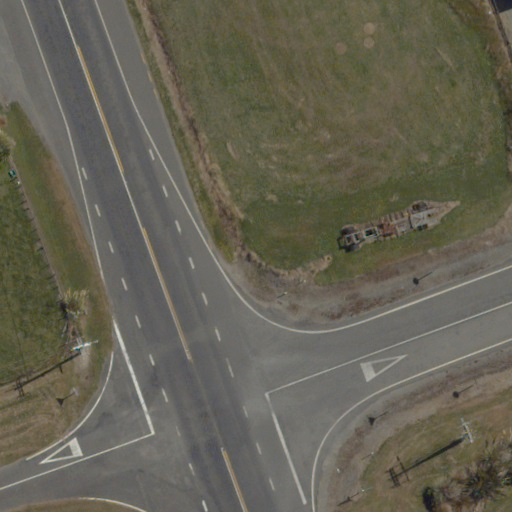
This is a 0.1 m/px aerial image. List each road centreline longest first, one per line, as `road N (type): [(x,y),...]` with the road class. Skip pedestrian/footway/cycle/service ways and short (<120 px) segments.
road 1 (primary): [(208,415),(57,0)]
road 2 (residential): [(208,415),(511,302)]
road 3 (residential): [(0,488),(208,415)]
